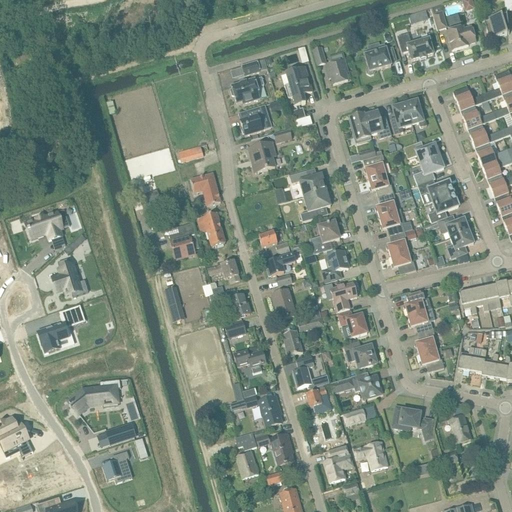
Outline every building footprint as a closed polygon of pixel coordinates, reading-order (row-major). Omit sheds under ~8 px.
[(470,0),(462,0),(466,12),(474,9),(470,0)] [(430,10),(437,32),(437,31),(446,29),(442,14),(444,13),(442,6),(430,10)] [(509,35),(508,25),(506,15),(506,16),(501,17),(501,16),(488,20),(489,21),(484,22),(489,41),(490,41),(490,40),(494,38),(494,39),(507,36),(507,35),(508,34),(508,35),(509,35)] [(475,43),(473,33),(471,28),(463,30),(463,28),(446,33),(449,42),(452,52),(468,47),(468,45),(475,43)] [(433,55),(431,46),(429,40),(411,45),(408,35),(397,38),(399,45),(402,54),(408,52),(411,62),(433,55)] [(304,49),(298,51),(300,57),(306,55),(304,49)] [(313,52),(318,67),(325,65),(321,49),(313,52)] [(396,62),(393,53),(392,49),(386,51),(386,50),(364,57),(365,59),(367,67),(365,71),(367,75),(370,77),(374,76),(375,72),(391,67),(390,64),(396,62)] [(241,67),(244,77),(267,70),(264,60),(241,67)] [(348,74),(345,66),(343,67),(342,62),(325,67),(329,80),(331,79),(333,86),(348,82),(346,74),(348,74)] [(288,113),(293,122),(305,119),(303,109),(300,110),(299,107),(305,105),(303,96),(312,93),(305,68),(285,74),(289,85),(284,87),(288,100),(293,99),(295,108),(296,108),(297,111),(288,113)] [(0,122),(7,120),(9,119),(9,117),(10,116),(10,114),(5,98),(7,97),(7,96),(8,96),(0,71),(0,122)] [(488,102),(502,97),(511,92),(511,80),(509,72),(494,77),(499,90),(485,95),(488,102)] [(257,89),(264,86),(261,78),(231,88),(232,89),(230,91),(232,97),(234,97),(236,105),(242,103),(243,105),(260,100),(257,89)] [(453,94),(460,113),(474,107),(488,102),(485,95),(472,100),(467,88),(453,94)] [(511,114),(511,92),(502,97),(507,108),(493,114),(495,120),(503,117),(503,118),(511,114)] [(113,102),(106,104),(109,116),(116,114),(113,102)] [(406,104),(412,126),(419,124),(420,129),(427,127),(420,110),(419,110),(417,102),(413,103),(413,102),(406,104)] [(488,103),(482,105),(485,113),(491,111),(488,103)] [(412,126),(406,104),(398,106),(399,107),(395,108),(397,115),(394,116),(395,119),(390,120),(394,136),(403,134),(402,129),(412,126)] [(245,137),(254,134),(262,132),(260,125),(265,123),(268,119),(264,107),(247,112),(250,119),(240,122),(242,129),(241,131),(243,135),(244,136),(245,137)] [(467,132),(482,126),(481,126),(495,120),(493,114),(479,119),(474,107),(460,113),(467,132)] [(363,116),(371,140),(370,137),(378,134),(380,140),(390,137),(385,120),(380,121),(377,114),(374,115),(373,113),(366,115),(367,117),(364,118),(364,116),(363,116)] [(511,135),(511,114),(503,118),(504,119),(510,117),(511,122),(511,127),(500,132),(503,139),(511,135)] [(352,128),(357,144),(371,140),(363,116),(350,120),(350,121),(349,122),(351,129),(352,128)] [(503,139),(500,132),(486,138),(482,126),(467,132),(475,150),(489,145),(489,144),(503,139)] [(274,136),(276,145),(292,141),(289,132),(274,136)] [(420,165),(439,158),(438,156),(439,155),(439,156),(440,156),(440,154),(440,152),(439,150),(438,148),(437,147),(436,147),(435,148),(435,146),(424,150),(421,143),(403,150),(407,161),(417,157),(420,165)] [(258,148),(248,150),(251,160),(254,159),(258,173),(267,171),(275,169),(272,158),(276,157),(272,158),(268,145),(272,144),(268,145),(258,148)] [(510,158),(507,151),(493,156),(489,145),(475,150),(482,168),(510,158)] [(200,147),(191,150),(179,153),(181,163),(203,157),(200,147)] [(359,155),(361,162),(376,158),(375,154),(374,152),(374,151),(359,155)] [(382,156),(376,158),(361,162),(361,163),(363,162),(365,170),(363,171),(365,175),(366,174),(368,181),(367,182),(385,176),(382,166),(385,165),(382,156),(383,156),(382,156)] [(413,176),(417,187),(433,182),(435,181),(433,174),(444,170),(443,168),(444,168),(444,166),(444,164),(443,162),(442,160),(441,159),(441,160),(440,160),(439,158),(420,165),(423,173),(413,176)] [(498,169),(511,164),(511,163),(510,158),(482,168),(489,187),(503,181),(498,169)] [(304,199),(326,192),(325,189),(327,189),(325,183),(323,183),(321,176),(308,180),(306,173),(289,178),(291,186),(299,183),(304,199)] [(220,204),(212,175),(190,181),(194,194),(203,192),(207,208),(220,204)] [(386,197),(394,195),(391,186),(388,187),(385,176),(367,182),(368,182),(370,189),(369,189),(370,193),(375,192),(378,199),(386,197)] [(496,205),(510,200),(506,188),(511,185),(511,177),(503,181),(489,187),(496,205)] [(433,182),(417,187),(421,197),(427,195),(429,196),(432,203),(454,195),(453,193),(454,191),(452,186),(450,185),(449,183),(435,188),(433,182)] [(150,193),(142,195),(143,199),(144,201),(159,197),(157,191),(150,193)] [(326,192),(304,199),(308,214),(300,216),(302,224),(319,219),(317,212),(330,208),(328,201),(330,200),(329,194),(327,195),(326,192)] [(378,220),(396,215),(395,211),(393,204),(396,203),(394,195),(386,197),(388,205),(374,209),(376,213),(377,213),(379,219),(378,220)] [(431,225),(437,223),(447,219),(445,213),(459,208),(458,205),(459,204),(457,198),(455,198),(454,195),(432,203),(435,211),(434,214),(428,216),(431,225)] [(283,198),(275,200),(277,207),(285,204),(283,198)] [(511,199),(510,200),(496,205),(504,224),(511,220),(511,199)] [(34,222),(25,225),(28,232),(27,232),(28,234),(29,234),(31,241),(47,236),(49,242),(51,241),(62,238),(60,231),(62,231),(62,230),(69,228),(64,212),(56,214),(45,218),(45,217),(34,221),(34,222)] [(396,215),(378,220),(378,221),(379,220),(381,227),(380,227),(381,232),(386,230),(389,238),(405,233),(412,231),(411,225),(403,227),(402,225),(404,225),(401,214),(396,215)] [(216,215),(204,218),(197,220),(201,234),(207,232),(212,249),(225,245),(216,215)] [(447,233),(450,240),(469,233),(468,231),(469,230),(469,229),(469,227),(468,226),(467,224),(466,225),(464,220),(455,224),(452,217),(447,219),(437,223),(442,235),(447,233)] [(314,256),(323,254),(332,251),(330,243),(340,240),(335,223),(317,228),(320,238),(309,241),(314,256)] [(194,254),(189,237),(195,235),(193,225),(184,227),(177,229),(179,234),(169,237),(175,261),(185,258),(185,256),(194,254)] [(262,249),(272,246),(277,244),(273,232),(259,237),(262,249)] [(390,258),(407,253),(404,243),(407,242),(405,233),(389,238),(391,246),(386,247),(387,252),(388,251),(390,258)] [(469,234),(469,233),(450,240),(453,247),(447,249),(451,260),(466,255),(464,249),(473,245),(472,240),(473,240),(473,238),(472,237),(472,235),(470,234),(469,234)] [(275,247),(278,257),(290,253),(287,244),(275,247)] [(300,245),(290,248),(292,254),(302,251),(300,245)] [(64,251),(68,256),(73,252),(69,247),(64,251)] [(329,271),(322,273),(325,284),(331,282),(341,280),(339,273),(348,270),(346,262),(347,260),(346,256),(344,256),(343,253),(334,256),(325,258),(329,271)] [(407,253),(390,258),(392,265),(391,266),(392,270),(405,266),(408,274),(406,274),(406,275),(416,272),(413,263),(411,264),(407,253)] [(269,270),(266,271),(268,277),(270,277),(271,278),(284,274),(282,267),(295,263),(292,254),(278,258),(279,260),(267,264),(269,270)] [(442,258),(434,261),(437,268),(445,267),(442,258)] [(60,276),(52,279),(54,286),(58,285),(60,292),(65,291),(67,297),(72,295),(73,298),(88,293),(84,282),(79,283),(73,266),(71,266),(69,260),(58,264),(60,270),(58,271),(60,276)] [(229,279),(230,284),(240,282),(234,263),(208,271),(210,277),(223,273),(225,280),(229,279)] [(279,288),(292,284),(290,277),(277,281),(279,288)] [(499,300),(509,298),(507,284),(506,282),(495,285),(495,286),(499,300)] [(337,314),(340,313),(350,310),(347,301),(356,299),(357,299),(352,284),(352,285),(330,291),(334,306),(337,314)] [(483,288),(483,289),(488,306),(495,304),(496,310),(501,309),(499,300),(495,286),(488,288),(488,287),(483,288)] [(214,296),(224,294),(222,288),(217,289),(212,290),(214,296)] [(471,290),(471,292),(475,308),(483,307),(484,313),(489,312),(488,306),(483,289),(476,290),(476,289),(471,290)] [(176,290),(164,293),(172,325),(180,323),(175,304),(179,302),(176,290)] [(224,294),(214,296),(215,302),(224,299),(225,302),(230,301),(236,320),(250,315),(247,307),(246,307),(243,297),(236,298),(234,291),(224,294)] [(280,322),(289,320),(295,318),(287,292),(272,297),(280,322)] [(422,292),(412,295),(406,297),(408,305),(403,307),(404,311),(405,310),(408,317),(425,313),(432,310),(424,312),(422,302),(424,301),(422,292)] [(475,308),(471,292),(464,293),(464,292),(459,293),(463,311),(470,309),(472,316),(477,315),(475,308)] [(63,325),(38,334),(42,348),(43,348),(45,355),(60,350),(57,343),(69,339),(66,330),(86,323),(80,307),(59,314),(63,325)] [(432,310),(425,313),(408,317),(410,325),(408,325),(409,329),(415,327),(417,336),(433,331),(430,322),(435,321),(432,310)] [(319,312),(311,314),(313,321),(321,319),(319,312)] [(326,312),(320,314),(322,320),(328,318),(326,312)] [(351,339),(357,337),(367,335),(363,322),(362,322),(361,319),(359,318),(356,319),(356,318),(352,319),(350,313),(338,317),(341,328),(348,326),(351,339)] [(496,320),(498,329),(505,327),(504,325),(503,318),(496,320)] [(323,327),(321,319),(313,321),(298,325),(300,333),(323,327)] [(225,329),(228,339),(246,334),(243,324),(225,329)] [(416,349),(419,356),(436,351),(433,340),(435,340),(433,331),(417,336),(420,343),(414,345),(415,349),(416,349)] [(288,358),(298,356),(303,354),(296,332),(282,336),(288,358)] [(358,370),(366,368),(376,365),(371,348),(361,350),(359,343),(344,348),(349,364),(356,362),(358,370)] [(462,371),(470,373),(473,356),(474,349),(469,349),(468,355),(460,354),(459,362),(457,372),(462,373),(462,371)] [(436,351),(419,356),(421,363),(419,364),(420,368),(426,366),(428,374),(444,370),(441,361),(439,362),(436,351)] [(475,373),(482,375),(485,360),(487,351),(482,351),(480,357),(473,356),(470,373),(469,374),(474,375),(475,373)] [(265,364),(262,353),(249,357),(248,353),(248,352),(239,354),(238,355),(234,357),(237,368),(250,365),(251,369),(253,375),(262,373),(260,367),(261,366),(265,364)] [(492,362),(485,360),(482,375),(481,378),(486,379),(486,378),(494,379),(497,362),(498,356),(493,355),(492,362)] [(298,372),(292,374),(297,390),(307,387),(308,387),(310,391),(329,385),(328,379),(327,377),(310,382),(307,370),(314,368),(311,357),(296,362),(298,372)] [(505,364),(497,362),(494,379),(494,380),(498,381),(499,380),(506,381),(509,366),(510,362),(509,358),(506,357),(505,364)] [(364,400),(369,399),(369,400),(371,399),(373,398),(375,397),(379,396),(380,395),(380,393),(380,391),(380,389),(379,387),(379,385),(378,383),(377,383),(376,378),(369,380),(367,374),(334,384),(329,385),(333,396),(354,390),(355,393),(361,391),(364,400)] [(82,391),(67,404),(68,404),(70,406),(69,406),(71,409),(72,408),(75,412),(74,413),(77,417),(89,407),(91,407),(90,405),(102,404),(103,409),(110,408),(111,408),(114,408),(118,407),(116,390),(121,390),(120,382),(120,381),(99,383),(100,389),(82,391)] [(239,384),(232,386),(232,387),(236,403),(243,401),(239,384)] [(254,390),(242,393),(244,400),(256,396),(254,390)] [(329,403),(327,396),(325,390),(317,392),(306,395),(311,409),(321,406),(321,405),(329,403)] [(255,398),(243,401),(245,407),(246,410),(258,407),(255,398)] [(259,403),(263,420),(266,429),(282,424),(278,411),(279,411),(275,398),(259,403)] [(243,401),(230,405),(232,411),(245,407),(243,401)] [(410,432),(411,429),(417,430),(417,429),(423,430),(422,432),(425,442),(433,439),(431,431),(432,422),(424,420),(424,423),(419,422),(420,415),(407,413),(407,410),(395,408),(392,429),(410,432)] [(339,417),(343,429),(346,428),(346,429),(366,423),(362,410),(339,417)] [(456,446),(471,441),(463,417),(449,422),(456,446)] [(0,442),(4,451),(4,452),(6,451),(16,446),(20,453),(22,458),(23,458),(22,457),(30,452),(31,452),(32,454),(33,453),(27,441),(28,440),(21,426),(16,428),(12,420),(6,422),(0,424),(0,442)] [(125,427),(106,433),(106,434),(110,446),(135,438),(133,432),(127,434),(125,427)] [(264,431),(255,434),(256,439),(266,437),(264,431)] [(252,434),(238,439),(235,440),(238,449),(243,448),(245,455),(236,458),(243,481),(258,476),(250,451),(257,449),(252,434)] [(259,448),(270,445),(267,436),(266,437),(256,439),(259,448)] [(278,468),(293,463),(289,450),(291,449),(287,437),(270,442),(278,468)] [(332,443),(335,451),(338,450),(345,448),(343,440),(332,443)] [(148,458),(143,444),(136,446),(140,461),(148,458)] [(388,468),(381,444),(352,451),(355,462),(368,459),(368,460),(371,472),(388,468)] [(330,485),(335,483),(347,480),(344,471),(354,468),(350,454),(347,455),(345,448),(338,450),(335,451),(328,453),(330,461),(331,460),(331,462),(324,464),(330,485)] [(444,466),(458,462),(455,453),(441,458),(444,466)] [(114,464),(103,468),(108,483),(123,478),(121,470),(129,467),(127,461),(130,460),(128,454),(112,459),(114,464)] [(47,455),(18,464),(23,478),(36,473),(41,489),(68,481),(62,463),(52,467),(47,455)] [(435,464),(413,469),(415,478),(437,473),(435,464)] [(268,486),(273,485),(285,481),(283,473),(266,478),(268,486)] [(343,489),(346,499),(360,495),(357,484),(343,489)] [(284,511),(301,511),(296,490),(279,494),(284,511)] [(56,500),(36,506),(38,511),(75,511),(74,507),(72,502),(61,506),(60,504),(58,505),(56,500)]
